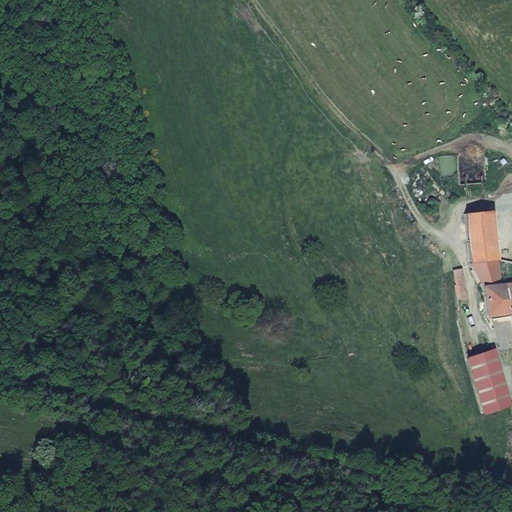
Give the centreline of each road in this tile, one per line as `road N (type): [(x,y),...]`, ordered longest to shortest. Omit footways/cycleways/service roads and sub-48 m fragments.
road 1 (residential): [(0,372),(358,467),(485,511)]
road 2 (track): [(398,165),(333,111),(253,0)]
road 3 (track): [(480,314),(462,253),(411,208),(398,165)]
road 4 (track): [(511,149),(463,139),(398,165)]
